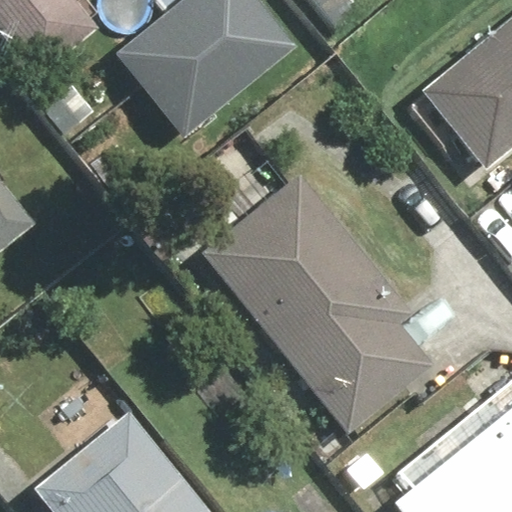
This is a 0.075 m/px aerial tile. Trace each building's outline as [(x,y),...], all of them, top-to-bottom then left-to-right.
[(0,0),(0,53),(21,81),(87,31),(63,0),(0,0)] [(178,143),(289,52),(246,0),(148,0),(148,1),(161,17),(110,59),(178,143)] [(372,0),(303,0),(331,34),(372,0)] [(511,18),(417,100),(485,178),(511,155),(511,18)] [(0,269),(45,238),(0,174),(0,269)] [(299,176),(196,258),(342,441),(431,370),(380,306),(393,295),(299,176)] [(511,511),(511,379),(389,478),(403,496),(388,508),(390,511),(511,511)] [(202,511),(127,417),(30,493),(44,511),(202,511)]
